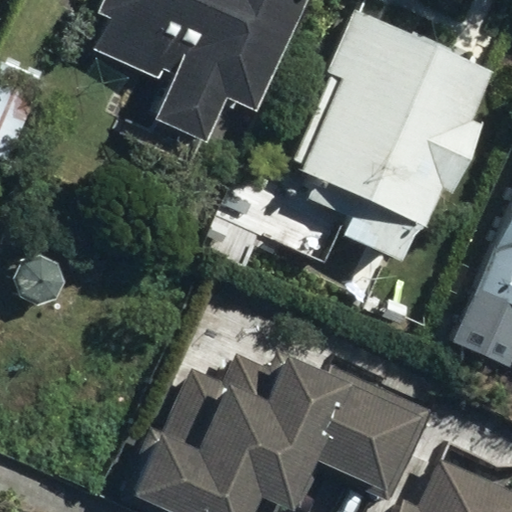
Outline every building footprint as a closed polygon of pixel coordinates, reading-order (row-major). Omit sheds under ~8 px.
[(246,106),(293,0),(93,0),(89,10),(100,15),(86,46),(153,76),(156,69),(162,71),(143,114),(197,138),(217,93),(246,106)] [(486,65),(348,6),(283,157),(291,160),(289,166),(309,175),(300,197),(340,214),(333,231),(396,258),(412,222),(418,224),(434,187),(442,190),(474,116),(465,113),(486,65)] [(0,59),(0,157),(1,157),(38,77),(0,59)] [(511,184),(458,302),(511,326),(511,184)] [(153,423),(123,492),(169,511),(241,511),(250,493),(283,507),(285,502),(295,507),(312,467),(376,495),(414,408),(272,347),(265,364),(233,350),(221,378),(188,364),(161,426),(153,423)] [(511,511),(511,488),(438,458),(419,504),(404,498),(397,511),(511,511)]
